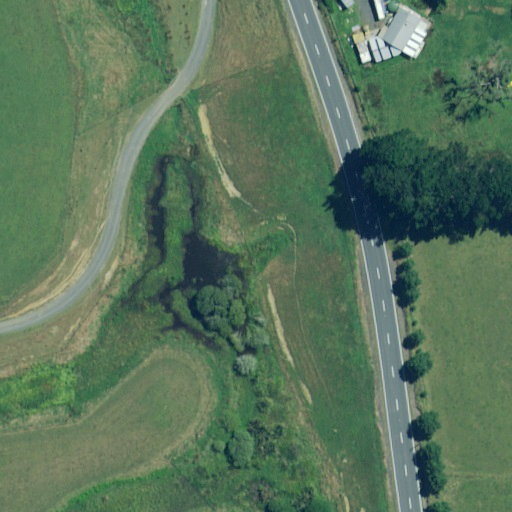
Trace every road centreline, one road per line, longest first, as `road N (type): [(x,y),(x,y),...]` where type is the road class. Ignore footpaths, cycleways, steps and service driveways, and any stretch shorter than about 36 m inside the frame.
road 1 (unclassified): [(306,0),(363,160),(408,511)]
road 2 (unclassified): [(0,351),(49,325),(133,214),(143,141),(203,76),(220,0)]
